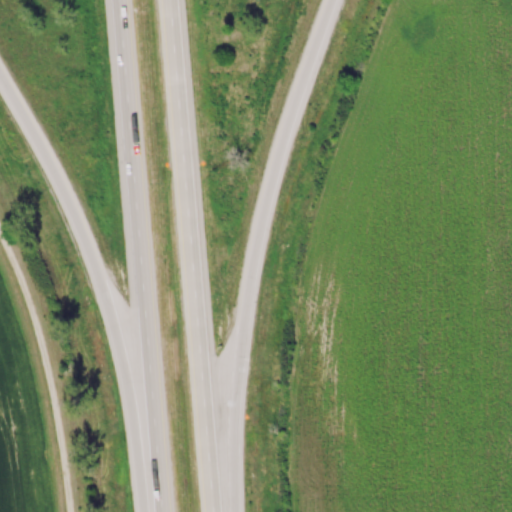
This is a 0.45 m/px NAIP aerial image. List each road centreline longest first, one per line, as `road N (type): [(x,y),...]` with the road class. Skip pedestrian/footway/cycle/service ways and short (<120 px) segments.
road 1 (motorway): [(226,511),(232,368),(253,231),(326,0)]
road 2 (motorway): [(207,511),(165,0)]
road 3 (motorway): [(115,0),(150,511)]
road 4 (motorway): [(0,82),(94,281),(137,511)]
